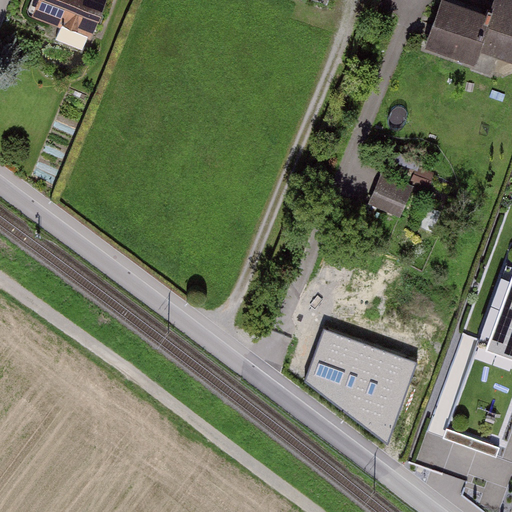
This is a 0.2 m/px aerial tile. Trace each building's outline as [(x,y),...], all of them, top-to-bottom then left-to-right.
[(46,0),(51,2),(46,17),(62,23),(57,38),(85,49),(103,0),(46,0)] [(331,0),(299,0),(299,1),(327,11),(331,0)] [(511,59),(511,1),(508,0),(496,0),(493,10),(489,8),(487,16),(444,1),(437,22),(440,23),(433,44),(476,59),(480,48),(511,59)] [(421,190),(384,176),(373,206),(409,220),(421,190)] [(511,265),(507,263),(478,344),(511,355),(511,265)] [(501,447),(448,427),(445,437),(497,456),(501,447)]
